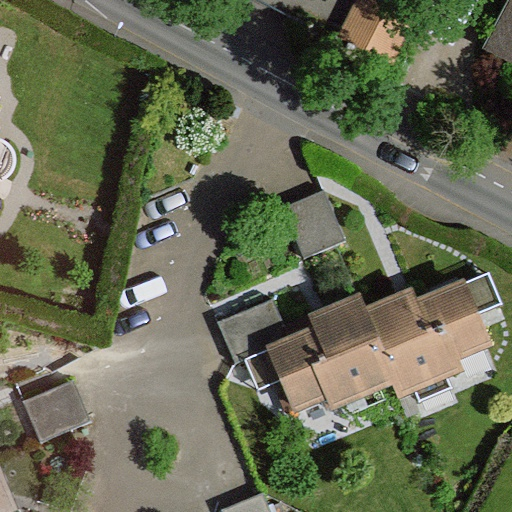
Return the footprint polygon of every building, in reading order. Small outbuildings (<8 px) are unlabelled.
[(419,13),(394,0),(364,0),(346,37),(394,62),(419,13)] [(511,7),(489,52),(511,63),(511,7)] [(347,244),(325,194),(285,211),(307,261),(340,247),(347,244)] [(489,275),(463,285),(478,319),(503,308),(489,275)] [(414,293),(367,313),(396,383),(402,398),(465,371),(459,360),(489,346),(478,319),(463,285),(419,305),(414,293)] [(292,342),(274,349),(301,410),(331,397),(336,409),(396,383),(367,313),(362,299),(316,319),(321,331),(292,342)] [(274,349),(292,342),(275,302),(219,325),(236,366),(274,349)] [(94,421),(77,383),(27,404),(44,443),(71,431),(94,421)] [(0,472),(0,511),(11,511),(17,510),(0,472)] [(229,511),(275,511),(268,494),(229,511)]
